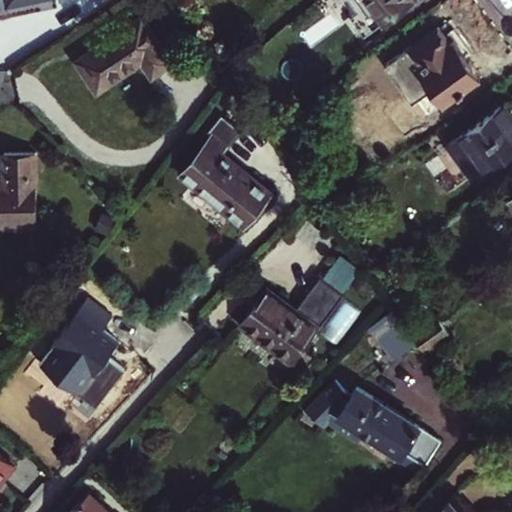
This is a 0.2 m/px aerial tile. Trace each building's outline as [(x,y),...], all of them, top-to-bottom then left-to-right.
[(6,0),(9,9),(47,0),(6,0)] [(369,6),(364,0),(350,0),(349,1),(358,14),(363,10),(372,24),(385,14),(376,2),(369,6)] [(364,0),(369,6),(376,2),(385,14),(388,18),(412,0),(364,0)] [(173,59),(143,17),(78,62),(99,92),(144,61),(152,73),(173,59)] [(452,36),(446,41),(438,29),(393,62),(401,73),(405,70),(421,92),(430,85),(441,101),(479,73),(452,36)] [(511,119),(502,105),(448,144),(460,160),(474,150),(485,166),(511,146),(511,119)] [(244,233),(271,205),(222,157),(241,137),(226,121),(211,137),(215,141),(184,175),(244,233)] [(0,230),(36,231),(36,157),(5,157),(4,188),(0,187),(0,230)] [(299,307),(271,285),(243,321),(291,358),(320,323),(322,325),(348,292),(325,273),(299,307)] [(111,361),(107,358),(119,342),(103,328),(112,316),(88,297),(54,342),(94,373),(97,369),(102,372),(111,361)] [(386,301),(366,322),(392,358),(416,340),(412,335),(386,301)] [(416,340),(427,355),(451,336),(437,316),(412,335),(416,340)] [(306,406),(322,422),(328,416),(332,419),(331,421),(356,436),(361,427),(402,451),(399,456),(419,468),(424,459),(427,461),(442,435),(357,384),(352,394),(345,390),(348,386),(336,375),(306,406)] [(0,481),(13,467),(0,455),(0,481)] [(110,511),(87,490),(66,511),(110,511)] [(434,511),(471,511),(452,493),(434,511)]
